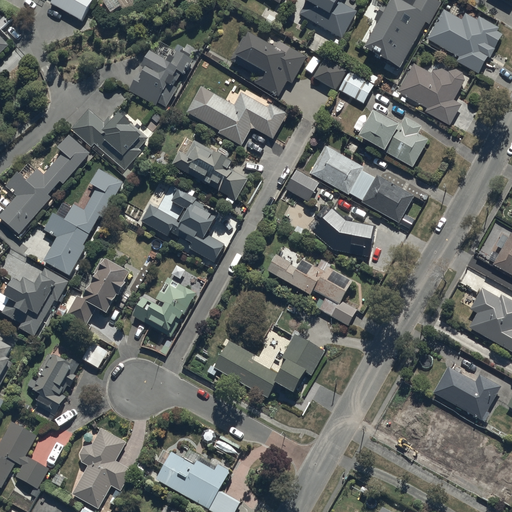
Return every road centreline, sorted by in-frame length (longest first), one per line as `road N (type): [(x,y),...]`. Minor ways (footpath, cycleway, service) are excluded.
road 1 (residential): [(511,125),(319,467)]
road 2 (residential): [(319,467),(185,395),(136,389)]
